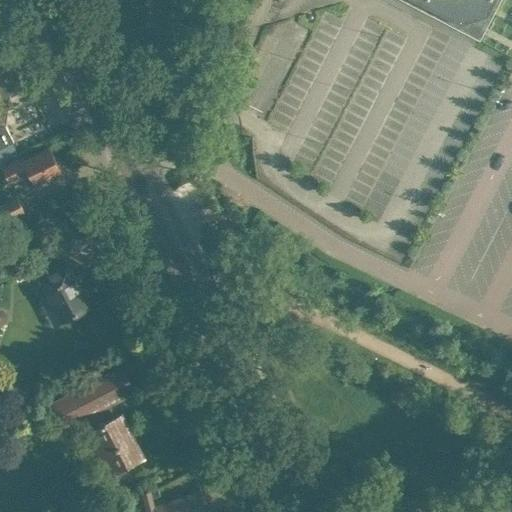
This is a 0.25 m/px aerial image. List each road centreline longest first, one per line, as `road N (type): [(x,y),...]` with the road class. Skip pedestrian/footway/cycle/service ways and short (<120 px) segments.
road 1 (unclassified): [(167,241),(511,408)]
road 2 (tertiary): [(279,511),(167,241)]
road 3 (unclassified): [(135,176),(193,145),(264,0)]
road 4 (tertiary): [(135,176),(40,0)]
